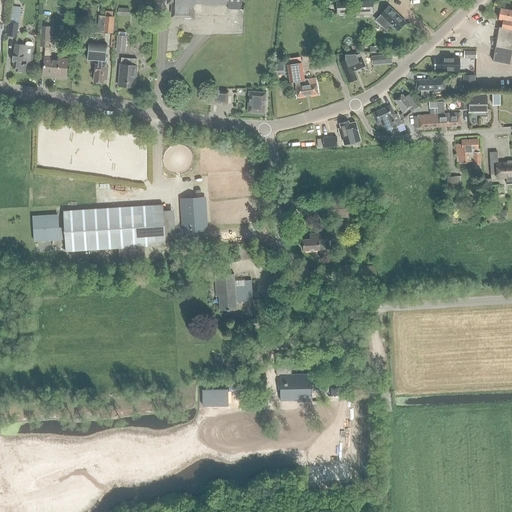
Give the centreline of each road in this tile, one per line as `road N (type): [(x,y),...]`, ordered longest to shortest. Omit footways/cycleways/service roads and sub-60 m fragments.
road 1 (unclassified): [(511,298),(360,303),(298,270),(277,253),(270,233),(269,127)]
road 2 (tertiary): [(0,90),(269,127)]
road 3 (residential): [(511,131),(378,137),(355,103)]
road 4 (tertiary): [(355,103),(384,87),(479,0)]
